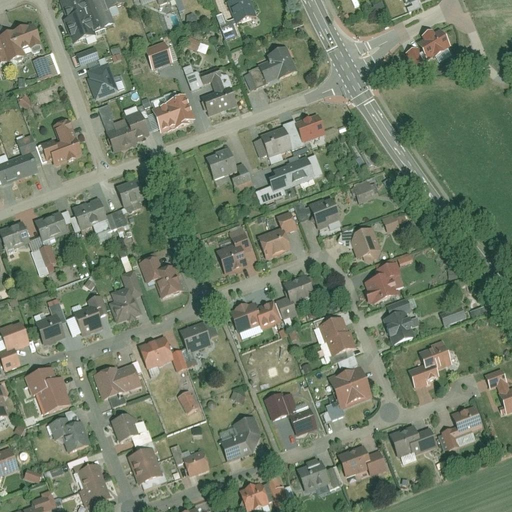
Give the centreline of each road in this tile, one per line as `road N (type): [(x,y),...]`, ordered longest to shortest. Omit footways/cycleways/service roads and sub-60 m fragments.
road 1 (residential): [(205,305),(74,353),(134,511)]
road 2 (residential): [(391,411),(332,262),(322,255),(205,305)]
road 3 (residential): [(138,511),(391,411)]
road 4 (secondary): [(355,79),(400,154),(511,297)]
road 5 (residential): [(149,160),(355,79)]
road 6 (residential): [(42,0),(105,177)]
road 7 (residential): [(149,160),(205,305)]
road 8 (unknown): [(372,91),(511,82)]
road 9 (residential): [(347,64),(455,4)]
